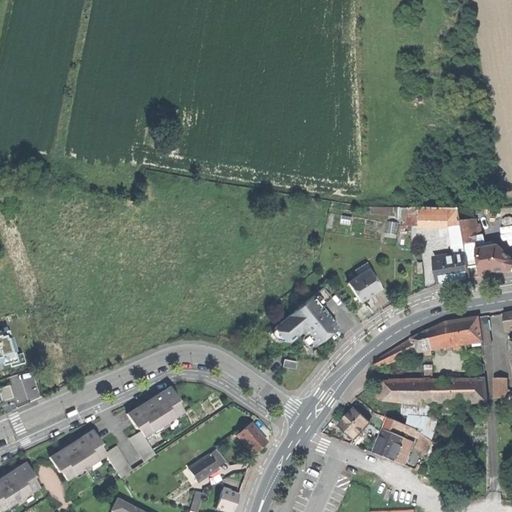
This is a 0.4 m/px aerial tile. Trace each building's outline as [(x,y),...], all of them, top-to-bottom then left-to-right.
[(461,221),(458,208),(422,207),(422,226),(450,226),(449,223),(461,221)] [(461,221),(474,220),(472,207),(458,208),(461,221)] [(464,244),(475,242),(477,242),(476,237),(474,220),(461,221),(464,244)] [(452,245),(464,244),(461,221),(449,223),(450,226),(452,245)] [(481,236),(483,246),(484,254),(494,248),(494,245),(486,246),(484,235),(481,236)] [(475,242),(464,244),(466,255),(467,261),(477,259),(475,247),(475,242)] [(475,247),(477,259),(480,259),(482,275),(497,273),(511,270),(511,260),(498,246),(494,248),(484,254),(483,246),(475,247)] [(434,261),(438,282),(453,280),(470,277),(467,261),(466,255),(452,257),(434,261)] [(348,282),(360,301),(369,295),(381,287),(369,269),(348,282)] [(326,303),(332,298),(324,288),(318,293),(326,303)] [(326,303),(318,293),(313,297),(321,307),(326,303)] [(321,307),(313,297),(274,328),(287,344),(302,332),(313,346),(325,337),(337,327),(321,307)] [(451,347),(483,342),(479,317),(459,321),(447,323),(451,347)] [(435,349),(451,347),(447,323),(431,329),(435,349)] [(428,351),(435,349),(431,329),(418,334),(416,353),(428,351)] [(0,362),(2,362),(3,366),(17,361),(14,349),(8,330),(0,332),(0,362)] [(376,369),(416,353),(418,334),(409,339),(376,359),(376,369)] [(478,352),(468,353),(470,375),(480,374),(478,352)] [(282,366),(295,368),(296,362),(284,359),(282,366)] [(385,399),(385,401),(406,403),(420,405),(488,403),(486,380),(385,382),(385,384),(377,384),(378,399),(385,399)] [(506,392),(505,380),(494,380),(495,400),(505,399),(506,400),(511,400),(511,399),(511,390),(511,391),(510,392),(506,392)] [(12,384),(0,387),(4,401),(16,397),(12,384)] [(140,431),(144,437),(152,432),(151,431),(174,416),(175,418),(183,413),(181,410),(179,407),(177,403),(179,402),(170,386),(159,393),(160,394),(149,401),(137,409),(136,407),(126,414),(135,429),(138,428),(140,431)] [(355,439),(369,423),(355,409),(347,417),(339,426),(355,439)] [(78,412),(77,410),(67,414),(69,418),(76,415),(79,414),(78,412)] [(419,438),(417,443),(415,448),(427,454),(430,448),(434,442),(418,431),(418,430),(417,430),(388,418),(383,429),(383,430),(381,436),(374,453),(405,465),(414,442),(399,436),(400,435),(401,431),(419,438)] [(242,440),(255,429),(250,423),(237,434),(242,440)] [(65,478),(66,480),(75,475),(74,473),(96,459),(97,461),(106,456),(104,453),(102,450),(100,446),(102,445),(92,429),(82,436),(83,437),(72,444),(60,452),(59,450),(49,457),(58,472),(60,471),(65,478)] [(255,429),(242,440),(253,453),(260,448),(266,442),(255,429)] [(140,457),(151,449),(144,437),(140,431),(128,438),(130,440),(140,457)] [(116,471),(127,464),(115,446),(104,453),(106,456),(116,471)] [(140,457),(142,459),(153,452),(151,449),(140,457)] [(209,455),(213,461),(220,455),(216,450),(209,455)] [(144,462),(155,455),(153,452),(142,459),(144,462)] [(204,459),(212,472),(218,468),(217,467),(213,461),(209,455),(204,459)] [(217,467),(225,461),(220,455),(213,461),(217,467)] [(197,482),(209,474),(212,472),(204,459),(189,469),(197,482)] [(0,511),(8,507),(7,506),(29,492),(30,493),(39,488),(35,482),(33,478),(35,477),(25,462),(15,468),(15,469),(4,476),(0,479),(0,511)] [(116,471),(117,474),(129,467),(127,464),(116,471)] [(120,478),(131,471),(129,467),(117,474),(120,478)] [(224,510),(228,511),(232,511),(235,504),(238,494),(230,492),(229,492),(227,492),(227,491),(222,489),(217,505),(225,507),(224,510)] [(191,509),(197,511),(202,493),(196,491),(191,509)]
